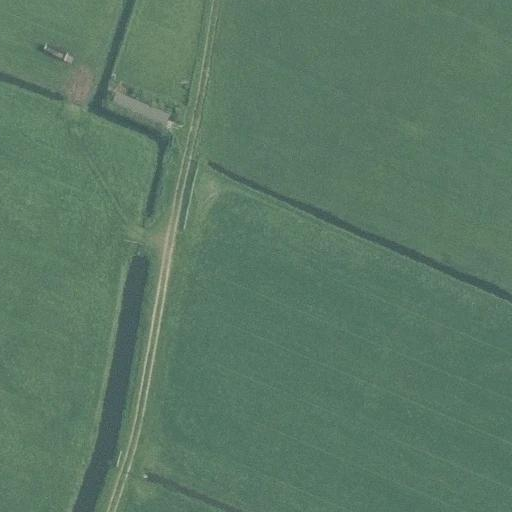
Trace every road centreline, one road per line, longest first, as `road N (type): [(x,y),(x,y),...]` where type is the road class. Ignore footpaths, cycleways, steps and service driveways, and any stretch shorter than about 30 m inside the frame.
road 1 (track): [(167,251),(131,442),(109,511)]
road 2 (track): [(214,0),(167,251)]
road 3 (track): [(0,93),(70,119),(104,0)]
road 4 (track): [(70,119),(117,150),(127,231),(167,251)]
